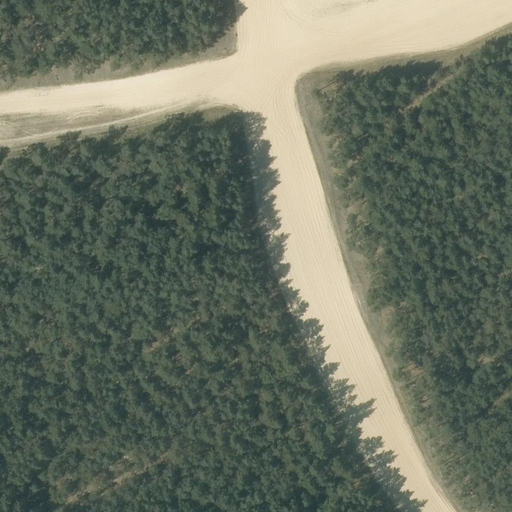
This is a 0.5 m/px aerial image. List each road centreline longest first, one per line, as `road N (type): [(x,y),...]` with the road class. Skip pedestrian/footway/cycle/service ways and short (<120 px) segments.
road 1 (track): [(432,511),(401,472),(339,355),(306,269),(271,146),(261,0)]
road 2 (track): [(0,119),(214,86),(477,0)]
